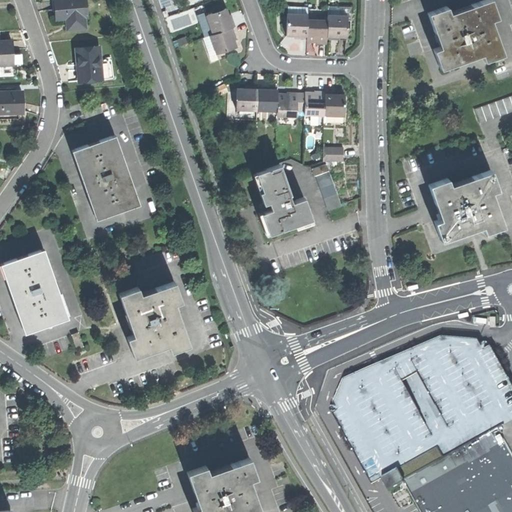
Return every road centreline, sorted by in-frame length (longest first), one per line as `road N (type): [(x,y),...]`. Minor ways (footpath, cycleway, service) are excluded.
road 1 (secondary): [(134,0),(267,371)]
road 2 (residential): [(393,317),(377,236),(372,67)]
road 3 (residential): [(23,0),(50,86),(51,121),(0,207)]
road 4 (residential): [(267,371),(99,432)]
road 5 (unknown): [(177,493),(176,466),(245,443),(275,511)]
road 6 (residential): [(250,0),(269,52),(282,64),(372,67)]
road 7 (secondary): [(343,511),(267,371)]
road 8 (residential): [(393,317),(273,352),(267,371)]
road 9 (residential): [(267,371),(283,376),(380,333),(393,317)]
road 10 (residential): [(99,432),(0,352)]
road 11 (residential): [(393,317),(511,288)]
